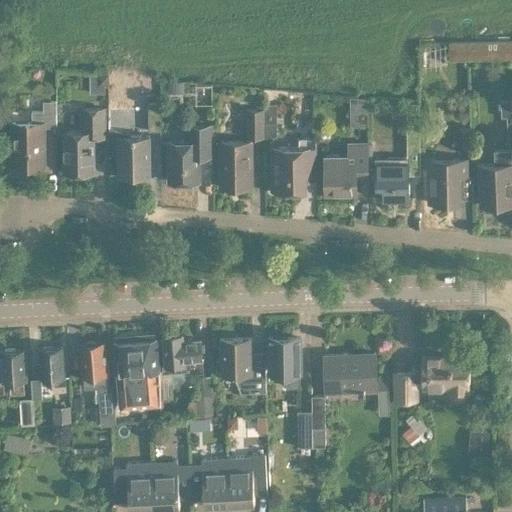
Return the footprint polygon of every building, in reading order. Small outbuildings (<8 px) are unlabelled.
[(511,36),(466,37),(467,55),(511,54),(511,36)] [(95,72),(95,83),(105,83),(105,72),(95,72)] [(166,89),(181,89),(181,79),(166,79),(166,89)] [(352,95),(349,94),(349,105),(366,105),(366,96),(364,96),(352,95)] [(500,114),(506,114),(508,143),(511,143),(511,96),(499,98),(500,114)] [(11,120),(11,165),(43,165),(42,125),(55,125),(54,98),(42,98),(42,109),(30,109),(31,120),(11,120)] [(159,129),(158,101),(146,101),(147,129),(159,129)] [(81,129),(63,129),(64,169),(92,169),(91,134),(103,134),(103,106),(81,106),(81,129)] [(262,121),(262,107),(246,107),(246,135),(262,135),(262,134),(262,121)] [(274,120),(262,121),(262,134),(274,134),(274,120)] [(419,147),(418,121),(405,121),(406,147),(419,147)] [(189,139),(167,139),(168,179),(198,179),(198,153),(210,153),(209,123),(188,123),(189,139)] [(117,152),(117,174),(148,174),(148,133),(135,133),(108,125),(108,152),(117,152)] [(298,135),(298,145),(271,145),(272,188),(300,188),(300,176),(315,176),(314,135),(298,135)] [(219,140),(220,184),(250,183),(249,139),(219,140)] [(355,170),(367,170),(367,141),(356,141),(347,141),(347,153),(323,153),(324,193),(356,193),(355,170)] [(493,148),(494,162),(479,163),(480,203),(511,201),(511,184),(510,147),(493,148)] [(380,181),(381,197),(408,197),(407,172),(407,156),(375,156),(376,181),(380,181)] [(427,200),(459,200),(459,173),(467,173),(466,156),(426,156),(427,200)] [(180,332),(162,333),(164,349),(161,349),(162,367),(158,367),(159,394),(171,394),(171,368),(184,367),(184,366),(187,366),(187,371),(202,369),(199,337),(181,338),(180,332)] [(154,335),(113,339),(115,356),(113,356),(116,382),(117,403),(159,400),(158,382),(157,368),(154,335)] [(264,359),(251,359),(251,335),(218,336),(219,357),(215,357),(215,368),(219,367),(219,371),(233,371),(239,390),(264,389),(264,359)] [(298,368),(298,335),(273,336),(273,368),(285,368),(285,384),(298,384),(298,368)] [(102,340),(80,342),(83,386),(97,385),(99,413),(114,412),(112,382),(107,383),(105,357),(104,357),(102,340)] [(61,343),(38,345),(40,376),(44,376),(44,388),(60,387),(60,375),(63,375),(61,343)] [(23,346),(0,347),(0,349),(2,379),(6,379),(6,391),(22,390),(22,378),(25,377),(23,346)] [(347,351),(323,352),(325,389),(376,387),(386,386),(385,376),(375,377),(374,354),(374,350),(347,351)] [(466,357),(449,357),(448,355),(436,355),(436,353),(422,353),(422,370),(393,371),(393,397),(416,396),(415,385),(466,385),(466,357)] [(212,411),(211,391),(195,392),(195,411),(212,411)] [(324,444),(323,392),(310,392),(310,408),(311,444),(324,444)] [(33,421),(31,395),(18,396),(20,422),(33,421)] [(51,420),(71,419),(70,403),(50,404),(51,420)] [(297,444),(311,444),(310,408),(296,408),(297,444)] [(235,415),(225,415),(226,426),(231,426),(236,420),(235,415)] [(196,417),(187,417),(188,427),(196,427),(196,417)] [(469,449),(485,451),(487,429),(472,428),(469,449)] [(5,430),(1,446),(23,452),(27,435),(5,430)] [(249,451),(250,453),(226,454),(228,504),(244,503),(244,500),(253,500),(253,491),(266,491),(264,450),(249,451)] [(226,454),(200,455),(201,460),(188,461),(190,495),(202,494),(203,502),(212,502),(212,505),(228,504),(226,454)] [(176,457),(151,458),(153,508),(169,507),(169,504),(178,504),(178,495),(190,495),(188,461),(176,461),(176,457)] [(137,509),(153,508),(151,458),(112,460),(114,499),(127,498),(128,506),(137,506),(137,509)] [(457,511),(456,493),(417,495),(417,511),(457,511)]
